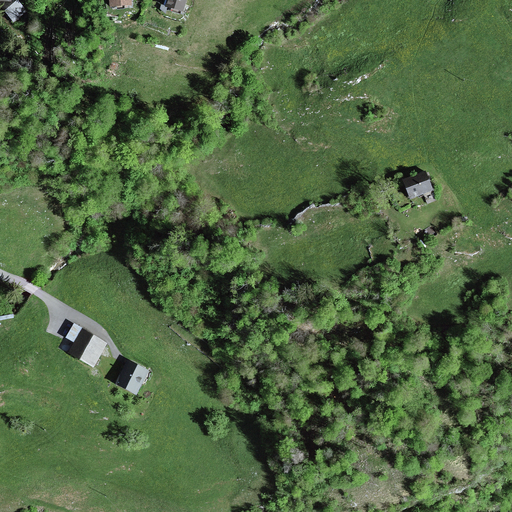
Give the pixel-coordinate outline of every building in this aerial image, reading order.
[(136,0),(114,0),(115,10),(137,8),(136,0)] [(189,0),(171,0),(170,8),(187,12),(189,0)] [(428,173),(404,180),(409,198),(433,191),(428,173)] [(108,346),(84,331),(71,353),(95,368),(108,346)] [(150,373),(128,363),(118,384),(140,394),(150,373)]
